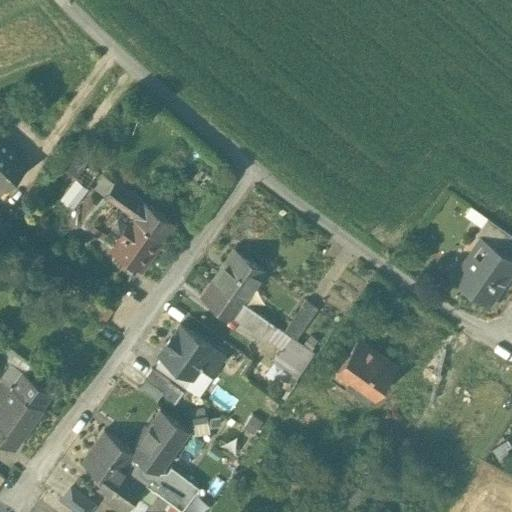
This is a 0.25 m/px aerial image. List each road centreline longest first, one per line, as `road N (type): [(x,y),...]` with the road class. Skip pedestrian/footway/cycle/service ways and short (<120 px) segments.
road 1 (residential): [(11,492),(257,160)]
road 2 (residential): [(257,160),(387,261),(511,334)]
road 3 (residential): [(71,0),(257,160)]
